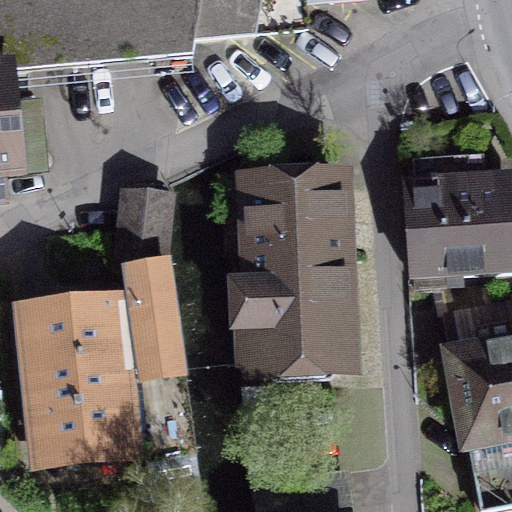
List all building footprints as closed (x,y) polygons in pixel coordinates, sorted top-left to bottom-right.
[(197,55),(198,38),(204,0),(0,0),(0,75),(5,74),(197,55)] [(204,0),(198,38),(307,31),(303,0),(204,0)] [(0,75),(0,205),(6,206),(6,176),(41,166),(37,107),(11,107),(5,74),(0,75)] [(511,282),(511,231),(506,159),(407,167),(417,290),(511,282)] [(346,367),(337,189),(248,193),(253,291),(234,292),(238,372),(346,367)] [(133,203),(128,275),(162,268),(170,206),(133,203)] [(133,303),(115,309),(123,460),(150,451),(157,475),(194,468),(162,268),(128,275),(133,303)] [(115,309),(33,313),(42,464),(123,460),(115,309)] [(511,328),(445,340),(475,511),(480,511),(511,506),(511,328)] [(271,393),(245,395),(255,483),(276,480),(271,393)] [(201,502),(194,468),(157,475),(164,509),(201,502)] [(338,511),(333,471),(276,480),(255,483),(259,511),(338,511)]
